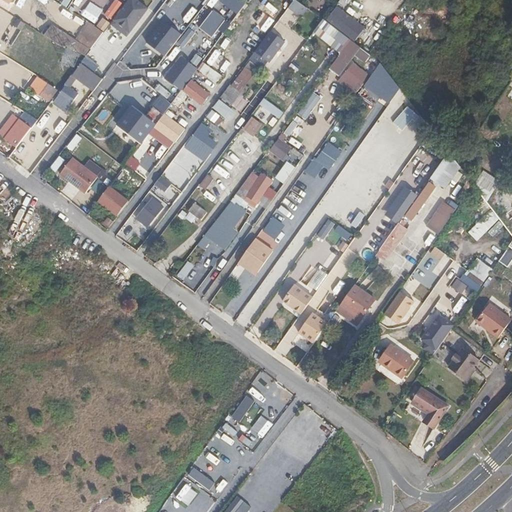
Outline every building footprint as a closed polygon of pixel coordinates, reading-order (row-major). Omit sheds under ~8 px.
[(112,20),(123,3),(118,0),(115,0),(105,15),(112,20)] [(164,0),(160,15),(170,19),(176,3),(166,0),(164,0)] [(242,0),(219,0),(236,14),(245,2),(242,0)] [(253,0),(250,8),(258,11),(261,2),(257,0),(253,0)] [(273,13),(279,4),(272,0),(270,0),(265,9),(273,13)] [(289,38),(308,7),(295,0),(291,0),(274,29),(289,38)] [(371,51),(392,20),(361,0),(339,0),(325,21),(371,51)] [(63,14),(66,9),(54,2),(51,7),(63,14)] [(86,9),(82,15),(96,24),(99,19),(86,9)] [(213,9),(199,28),(211,37),(225,19),(213,9)] [(185,30),(194,14),(186,10),(177,26),(185,30)] [(68,11),(61,25),(78,33),(84,19),(68,11)] [(46,35),(90,59),(110,22),(102,17),(97,27),(87,21),(78,38),(52,24),(46,35)] [(164,20),(147,42),(164,56),(181,34),(164,20)] [(313,33),(340,52),(328,68),(339,75),(360,47),(323,20),(313,33)] [(12,45),(21,30),(14,26),(5,41),(12,45)] [(187,48),(196,32),(189,28),(179,44),(187,48)] [(118,62),(136,39),(125,31),(107,54),(118,62)] [(270,31),(254,51),(269,62),(285,42),(270,31)] [(191,44),(197,47),(202,39),(196,35),(191,44)] [(207,55),(228,70),(234,62),(206,42),(194,59),(201,64),(207,55)] [(166,58),(171,62),(182,51),(176,46),(166,58)] [(354,56),(365,62),(370,53),(359,47),(354,56)] [(181,56),(165,78),(181,90),(198,68),(181,56)] [(355,96),(370,76),(352,63),(337,83),(355,96)] [(15,64),(12,68),(24,78),(28,73),(15,64)] [(214,69),(224,74),(227,69),(217,64),(214,69)] [(243,66),(214,110),(233,122),(240,112),(233,107),(255,74),(243,66)] [(303,83),(309,71),(302,68),(297,80),(303,83)] [(92,92),(94,94),(102,83),(86,71),(65,98),(79,109),(92,92)] [(57,90),(37,77),(29,89),(49,103),(57,90)] [(191,80),(183,91),(201,105),(210,94),(191,80)] [(3,86),(0,91),(11,98),(13,93),(3,86)] [(298,114),(307,120),(322,97),(313,92),(298,114)] [(264,99),(260,106),(281,118),(286,111),(264,99)] [(407,105),(392,122),(403,131),(417,114),(407,105)] [(121,120),(147,140),(155,129),(130,109),(121,120)] [(212,109),(207,118),(218,125),(223,117),(212,109)] [(18,118),(31,128),(36,120),(24,111),(18,118)] [(0,135),(3,138),(18,118),(12,114),(0,129),(0,135)] [(326,122),(330,127),(338,120),(334,115),(326,122)] [(253,116),(244,129),(255,137),(264,124),(253,116)] [(31,128),(18,118),(3,138),(15,148),(31,128)] [(61,134),(66,123),(61,121),(56,131),(61,134)] [(194,135),(213,150),(219,142),(200,127),(194,135)] [(291,133),(287,138),(300,148),(304,143),(291,133)] [(17,149),(25,156),(39,141),(31,134),(17,149)] [(290,148),(277,139),(269,149),(282,159),(290,148)] [(256,157),(261,142),(253,140),(248,154),(256,157)] [(460,168),(449,152),(430,179),(445,190),(460,168)] [(51,168),(64,176),(71,165),(58,158),(51,168)] [(227,177),(233,164),(223,159),(217,173),(227,177)] [(138,186),(142,179),(124,169),(117,181),(124,185),(127,179),(138,186)] [(252,173),(237,195),(242,198),(255,207),(272,181),(261,173),(259,177),(252,173)] [(222,189),(212,183),(215,179),(207,174),(198,191),(215,201),(222,189)] [(429,182),(405,215),(412,220),(436,187),(429,182)] [(109,186),(97,202),(117,217),(129,201),(109,186)] [(409,204),(416,191),(411,188),(404,201),(409,204)] [(202,195),(199,200),(211,209),(214,205),(202,195)] [(236,195),(231,202),(236,205),(239,202),(242,198),(237,195),(236,195)] [(153,197),(136,218),(147,228),(164,206),(153,197)] [(211,209),(199,200),(193,208),(206,217),(211,209)] [(231,202),(206,234),(219,243),(229,232),(232,235),(238,228),(233,224),(243,210),(236,205),(231,202)] [(455,211),(443,202),(426,226),(438,235),(455,211)] [(391,217),(396,221),(404,210),(400,206),(391,217)] [(500,218),(492,208),(468,232),(476,242),(500,218)] [(356,227),(365,215),(359,211),(350,223),(356,227)] [(108,217),(103,225),(110,229),(115,221),(108,217)] [(273,217),(263,230),(275,239),(285,225),(273,217)] [(399,225),(398,223),(376,254),(385,260),(388,256),(388,257),(408,231),(403,227),(406,222),(402,220),(399,225)] [(129,242),(137,228),(127,223),(120,237),(129,242)] [(337,226),(334,231),(345,237),(348,232),(337,226)] [(255,239),(238,263),(244,268),(247,265),(257,273),(273,251),(255,239)] [(335,247),(343,252),(348,245),(340,240),(335,247)] [(185,261),(197,270),(204,262),(191,253),(185,261)] [(282,301),(301,314),(312,298),(294,285),(282,301)] [(375,300),(354,285),(340,306),(360,320),(375,300)] [(414,302),(399,292),(383,314),(398,324),(404,315),(406,317),(410,311),(408,310),(414,302)] [(498,337),(511,319),(489,302),(478,319),(487,326),(487,328),(498,337)] [(323,314),(329,319),(334,311),(328,307),(323,314)] [(299,332),(313,343),(327,323),(313,313),(299,332)] [(336,326),(340,316),(333,313),(329,323),(336,326)] [(436,351),(453,326),(439,316),(434,324),(432,322),(428,328),(430,329),(422,341),(436,351)] [(300,335),(295,343),(307,351),(312,343),(300,335)] [(398,380),(412,360),(393,347),(381,362),(392,370),(389,374),(398,380)] [(474,367),(478,361),(462,349),(449,368),(467,381),(476,369),(474,367)] [(435,428),(450,407),(424,388),(415,402),(430,413),(426,421),(435,428)] [(421,454),(427,445),(422,440),(415,450),(421,454)] [(282,472),(273,483),(285,493),(295,482),(282,472)] [(186,479),(170,501),(179,508),(195,486),(186,479)] [(232,511),(247,511),(251,505),(237,499),(231,511),(232,511)]
